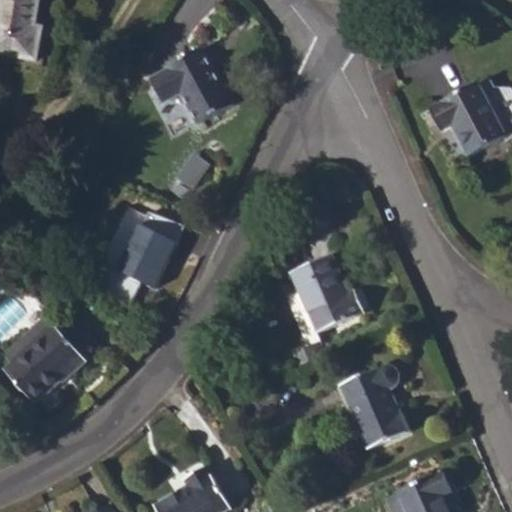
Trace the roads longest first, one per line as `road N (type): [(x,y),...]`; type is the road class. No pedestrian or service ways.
road 1 (residential): [(0,487),(90,442),(177,354),(336,58)]
road 2 (residential): [(437,285),(376,128),(336,58)]
road 3 (residential): [(511,448),(437,285)]
